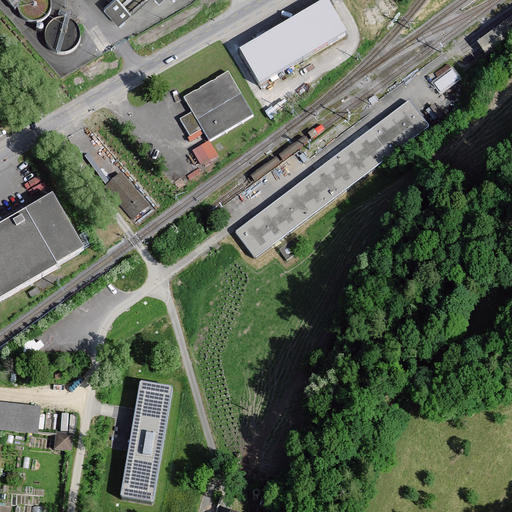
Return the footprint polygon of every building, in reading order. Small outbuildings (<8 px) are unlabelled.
[(1,0),(14,15),(17,13),(17,10),(17,7),(18,4),(19,1),(19,0),(1,0)] [(38,26),(42,23),(47,20),(49,15),(50,10),(50,5),(48,0),(47,0),(19,0),(19,1),(18,4),(17,7),(17,10),(17,13),(19,18),(23,22),(27,25),(32,26),(38,26)] [(115,0),(103,11),(117,27),(130,16),(116,0),(115,0)] [(347,35),(327,1),(239,52),(259,86),(347,35)] [(511,37),(511,14),(477,41),(488,56),(511,37)] [(49,53),(54,56),(59,58),(66,57),(71,55),(76,51),(79,46),(80,40),(79,33),(76,28),(71,24),(65,22),(59,22),(54,23),(49,27),(46,31),(44,37),(44,43),(46,48),(49,53)] [(254,116),(228,72),(183,98),(192,113),(179,120),(190,138),(202,131),(209,143),(254,116)] [(410,103),(235,235),(255,262),(430,130),(410,103)] [(209,144),(193,154),(201,169),(218,160),(209,144)] [(149,206),(121,174),(104,188),(133,220),(149,206)] [(0,300),(85,251),(52,196),(0,226),(0,300)] [(173,392),(138,386),(119,501),(153,507),(173,392)] [(40,411),(0,406),(0,431),(37,436),(40,411)] [(71,437),(55,436),(54,453),(70,454),(71,437)]
